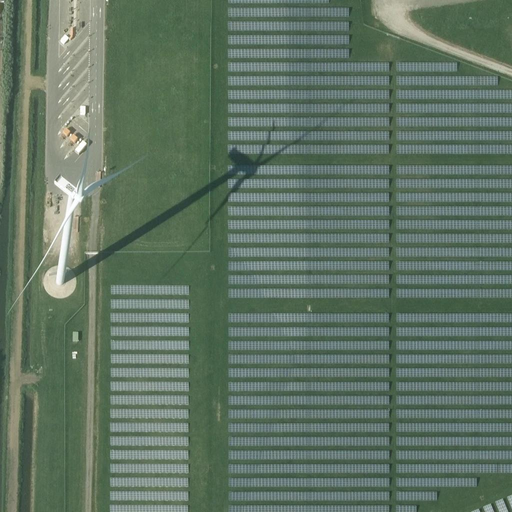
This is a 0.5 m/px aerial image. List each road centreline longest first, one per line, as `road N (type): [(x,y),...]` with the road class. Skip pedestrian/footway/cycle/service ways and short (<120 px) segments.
road 1 (track): [(218,511),(222,0)]
road 2 (track): [(393,511),(393,20)]
road 3 (track): [(511,307),(220,307)]
road 4 (track): [(511,160),(221,160)]
